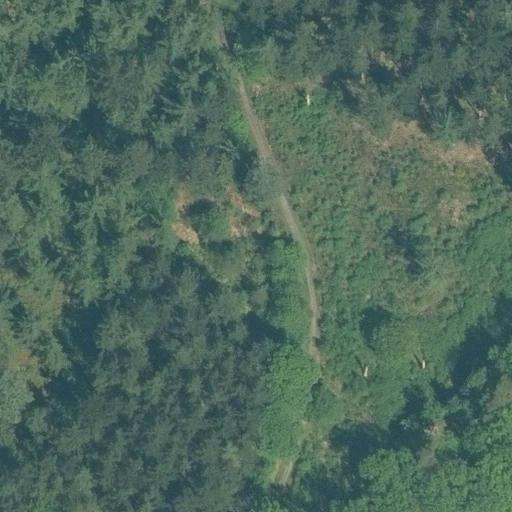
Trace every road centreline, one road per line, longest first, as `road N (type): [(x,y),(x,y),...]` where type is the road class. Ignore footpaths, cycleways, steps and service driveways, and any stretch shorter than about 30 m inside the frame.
road 1 (track): [(214,0),(235,83),(298,247),(311,304),(310,382)]
road 2 (track): [(0,154),(140,247),(310,382)]
road 3 (track): [(310,382),(290,465),(268,511)]
